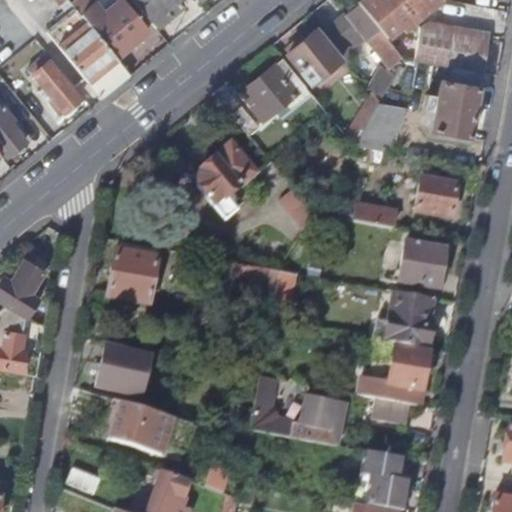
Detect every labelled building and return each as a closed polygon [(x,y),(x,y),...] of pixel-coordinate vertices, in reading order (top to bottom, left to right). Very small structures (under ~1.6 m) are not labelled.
[(115,59),(122,53),(146,33),(120,2),(103,16),(90,0),(80,0),(72,6),(75,10),(88,25),(115,59)] [(131,0),(155,29),(182,7),(176,0),(131,0)] [(358,0),(358,3),(386,37),(399,27),(402,30),(438,0),(358,0)] [(322,33),(337,51),(356,35),(385,70),(403,57),(402,57),(386,37),(358,3),(322,33)] [(99,101),(129,76),(115,59),(88,25),(75,10),(50,31),(60,44),(56,47),(99,101)] [(413,59),(432,63),(482,72),(487,39),(419,27),(413,59)] [(316,31),(287,54),(311,83),(340,59),(316,31)] [(56,117),(78,99),(43,55),(21,74),(56,117)] [(405,58),(396,72),(410,79),(413,59),(405,58)] [(432,63),(413,59),(410,79),(410,81),(428,84),(429,79),(432,63)] [(310,92),(283,60),(274,67),(273,65),(243,90),(255,104),(250,109),(263,124),(268,119),(267,117),(274,111),(278,117),(310,92)] [(482,72),(432,63),(429,79),(439,81),(479,88),(482,72)] [(470,138),(479,88),(439,81),(436,96),(426,94),(423,111),(434,113),(430,131),(470,138)] [(238,94),(250,109),(255,104),(243,90),(238,94)] [(379,101),(371,92),(345,136),(352,145),(377,104),(379,101)] [(323,109),(336,125),(342,120),(328,103),(322,108),(323,109)] [(377,104),(352,145),(379,150),(403,109),(377,104)] [(231,114),(247,135),(257,127),(240,107),(231,114)] [(0,148),(7,157),(24,142),(0,113),(0,148)] [(236,209),(227,197),(255,174),(230,143),(199,170),(199,173),(198,175),(197,186),(225,219),(236,209)] [(437,174),(421,171),(414,212),(450,218),(456,185),(436,181),(437,174)] [(312,214),(292,189),(278,201),(302,231),(312,214)] [(330,217),(352,221),(355,204),(332,200),(330,217)] [(362,223),(401,230),(405,213),(365,206),(362,223)] [(404,243),(397,283),(437,289),(443,250),(404,243)] [(106,297),(148,303),(155,257),(114,250),(106,297)] [(0,301),(7,306),(23,316),(27,318),(37,300),(33,297),(29,295),(32,289),(43,273),(23,261),(10,283),(2,278),(0,281),(0,301)] [(270,321),(279,272),(231,263),(228,281),(257,286),(251,318),(270,321)] [(294,274),(279,272),(270,321),(286,324),(294,274)] [(433,300),(393,292),(383,342),(423,349),(423,346),(428,347),(432,322),(428,322),(433,300)] [(0,311),(0,369),(21,373),(25,352),(20,351),(22,336),(20,336),(23,316),(7,306),(0,311)] [(148,357),(105,346),(96,387),(139,396),(148,357)] [(428,352),(392,346),(386,383),(370,380),(367,397),(374,399),(411,405),(413,406),(415,396),(420,397),(428,352)] [(259,378),(258,385),(254,408),(250,431),(267,434),(269,420),(276,381),(259,378)] [(267,434),(337,447),(339,432),(343,403),(305,397),(300,425),(269,420),(267,434)] [(411,405),(374,399),(371,420),(407,426),(411,405)] [(80,443),(105,452),(107,443),(116,446),(127,412),(92,401),(80,443)] [(250,431),(254,408),(245,407),(244,413),(239,413),(236,428),(250,431)] [(511,427),(506,427),(500,463),(511,464),(511,427)] [(235,438),(248,442),(250,431),(236,428),(235,438)] [(403,459),(365,452),(361,474),(370,476),(366,504),(403,511),(408,481),(399,480),(403,459)] [(245,459),(241,482),(240,485),(254,487),(258,462),(251,460),(245,459)] [(99,479),(71,468),(65,484),(93,495),(99,479)] [(204,486),(223,493),(229,475),(211,469),(204,486)] [(188,481),(160,471),(146,511),(165,511),(169,503),(181,508),(185,499),(182,498),(186,487),(188,481)] [(227,495),(238,498),(240,485),(241,482),(230,480),(227,495)] [(240,485),(238,498),(237,504),(251,506),(254,487),(240,485)] [(238,498),(227,495),(224,511),(235,511),(237,504),(238,498)] [(511,511),(511,498),(493,496),(490,511),(511,511)]
